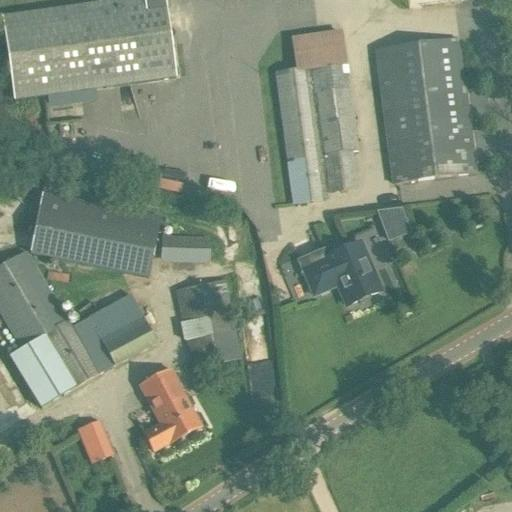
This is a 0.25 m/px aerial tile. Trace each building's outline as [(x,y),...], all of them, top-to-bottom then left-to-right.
[(164,0),(131,0),(1,19),(12,102),(175,79),(164,0)] [(459,40),(374,51),(392,185),(476,174),(459,40)] [(345,68),(311,72),(323,156),(352,152),(356,152),(345,68)] [(295,75),(275,77),(293,206),(325,201),(306,73),(295,75)] [(53,196),(40,256),(147,279),(160,218),(53,196)] [(412,232),(403,208),(379,211),(390,240),(412,232)] [(326,251),(295,264),(310,298),(337,286),(346,307),(357,302),(359,304),(370,300),(368,297),(380,292),(360,244),(328,258),(326,251)] [(27,251),(0,267),(0,314),(21,351),(44,339),(67,325),(69,328),(71,327),(27,251)] [(225,282),(175,292),(192,370),(241,360),(225,282)] [(71,327),(69,328),(96,377),(156,344),(130,295),(71,327)] [(67,325),(44,339),(74,389),(96,377),(69,328),(67,325)] [(44,339),(12,357),(45,408),(74,389),(44,339)] [(171,371),(138,389),(159,427),(144,435),(154,453),(201,427),(171,371)] [(113,454),(108,443),(87,451),(92,463),(113,454)]
